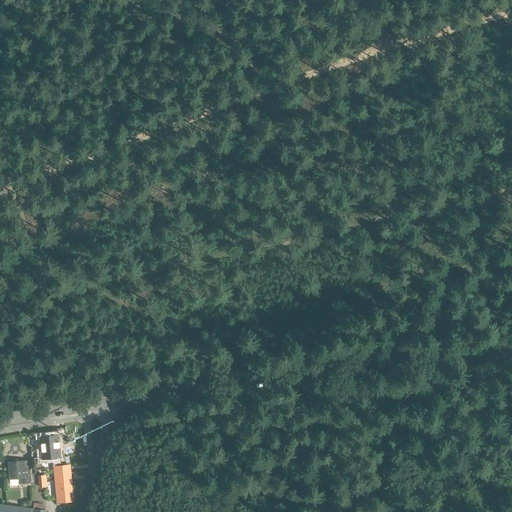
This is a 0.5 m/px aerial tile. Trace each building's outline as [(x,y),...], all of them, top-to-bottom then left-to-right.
[(57,435),(39,437),(40,443),(41,458),(53,457),(59,457),(57,435)] [(21,478),(22,483),(30,483),(29,460),(8,462),(9,479),(21,478)] [(69,465),(53,466),(55,487),(62,486),(61,480),(71,479),(70,465),(69,465)] [(62,486),(55,487),(57,500),(63,499),(63,502),(73,501),(71,479),(61,480),(62,486)] [(7,485),(7,492),(18,492),(17,484),(7,485)]
